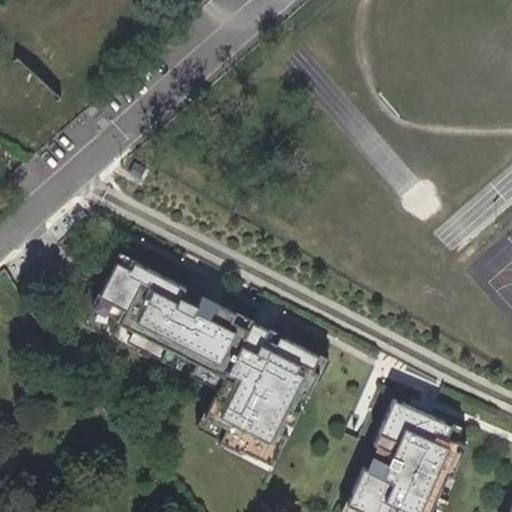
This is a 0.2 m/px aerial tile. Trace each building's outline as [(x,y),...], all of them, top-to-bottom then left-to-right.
[(142,160),(132,181),(166,197),(176,176),(142,160)] [(326,359),(120,255),(100,293),(99,297),(126,310),(120,321),(119,324),(132,331),(184,357),(196,363),(224,378),(219,389),(209,408),(205,416),(227,427),(220,440),(219,442),(221,443),(240,452),(244,443),(257,450),(254,455),(273,465),(273,463),(288,435),(281,431),(286,422),(293,425),(301,409),(294,406),(299,395),(306,399),(326,359)] [(126,310),(99,297),(100,293),(99,292),(91,307),(120,321),(126,310)] [(184,357),(132,331),(127,342),(178,368),(184,357)] [(224,378),(196,363),(190,374),(219,389),(224,378)] [(453,476),(467,445),(457,440),(448,436),(452,425),(393,399),(373,444),(377,445),(393,452),(389,462),(373,455),(367,469),(363,468),(347,503),(347,505),(361,511),(433,511),(432,511),(448,475),(453,477),(453,476)] [(227,427),(205,416),(209,408),(207,407),(196,428),(220,440),(227,427)] [(457,440),(462,429),(452,425),(448,436),(457,440)] [(254,455),(257,450),(244,443),(240,452),(221,443),(219,447),(271,473),(275,464),(273,463),(273,465),(254,455)] [(389,462),(393,452),(377,445),(373,455),(389,462)] [(441,511),(457,477),(453,476),(453,477),(448,475),(432,511),(433,511),(441,511)] [(361,511),(347,505),(347,503),(346,502),(341,511),(361,511)]
